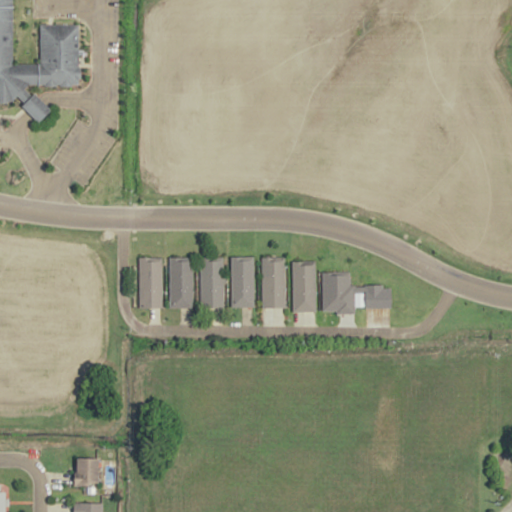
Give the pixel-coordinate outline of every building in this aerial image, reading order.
[(0,0),(0,99),(15,99),(18,95),(25,102),(41,120),(53,108),(28,88),(31,85),(80,85),(81,25),(39,25),(40,63),(13,63),(13,0),(0,0)] [(138,256),(139,306),(153,306),(162,306),(162,256),(138,256)] [(168,256),(169,307),(183,306),(194,306),(193,256),(168,256)] [(200,256),(200,306),(215,306),(224,306),(224,256),(200,256)] [(231,256),(231,306),(245,305),(255,305),(254,256),(231,256)] [(261,256),(261,306),(274,306),(286,306),(285,256),(261,256)] [(292,261),(293,311),(304,311),(317,311),(316,261),(292,261)] [(101,457),(101,482),(91,482),(91,486),(73,486),(73,472),(79,472),(79,457),(101,457)] [(73,502),(73,511),(102,511),(102,502),(73,502)]
